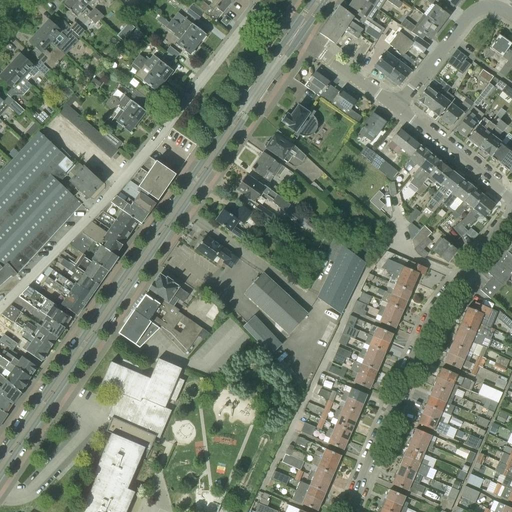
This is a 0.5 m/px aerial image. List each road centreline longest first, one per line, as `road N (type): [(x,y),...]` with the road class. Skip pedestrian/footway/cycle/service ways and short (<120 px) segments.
road 1 (tertiary): [(0,477),(245,105)]
road 2 (tertiary): [(245,105),(0,458)]
road 3 (residential): [(0,309),(135,167),(259,3)]
road 4 (residential): [(348,511),(435,311),(511,212)]
road 5 (residential): [(396,106),(475,7),(492,3),(511,13)]
road 6 (residential): [(511,199),(396,106)]
